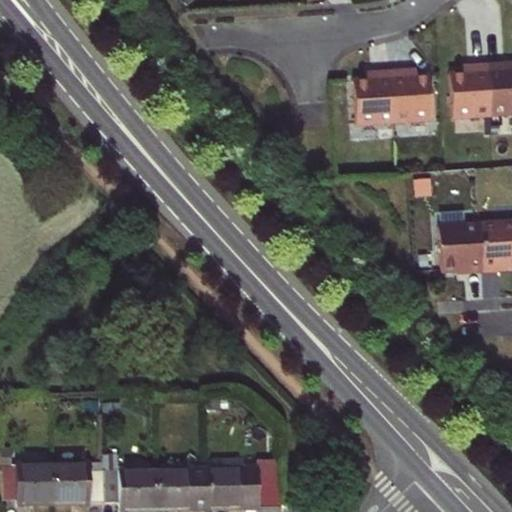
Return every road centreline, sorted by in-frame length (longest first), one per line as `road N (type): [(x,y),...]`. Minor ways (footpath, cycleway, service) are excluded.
road 1 (tertiary): [(0,0),(423,472)]
road 2 (tertiary): [(444,451),(234,238),(35,0)]
road 3 (residential): [(431,0),(386,22),(232,35)]
